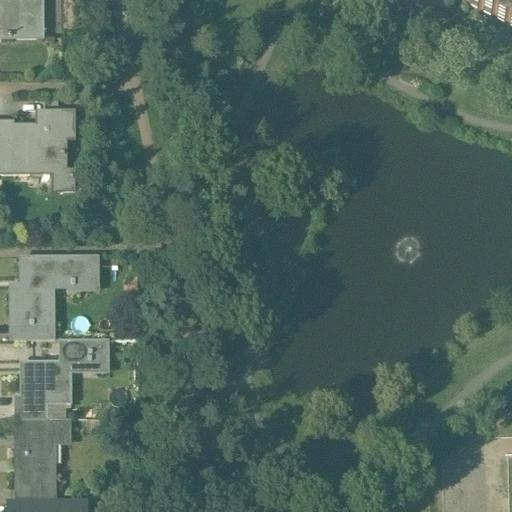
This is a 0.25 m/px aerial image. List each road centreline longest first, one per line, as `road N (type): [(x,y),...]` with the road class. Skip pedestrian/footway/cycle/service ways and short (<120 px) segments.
road 1 (residential): [(0,254),(169,252)]
road 2 (residential): [(0,91),(136,87)]
